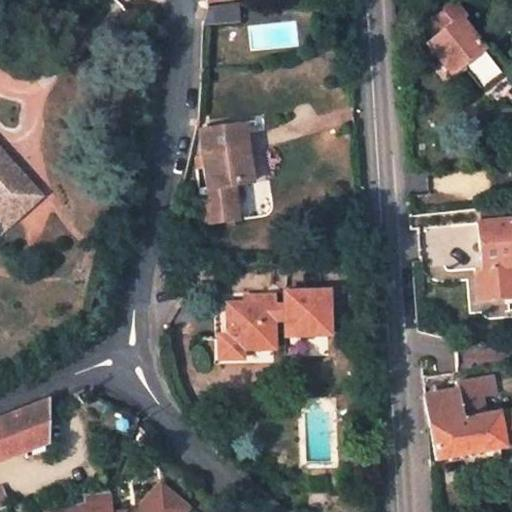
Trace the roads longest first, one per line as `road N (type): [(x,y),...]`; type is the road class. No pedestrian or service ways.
road 1 (tertiary): [(399,511),(367,0)]
road 2 (residential): [(182,0),(177,93),(128,354)]
road 3 (residential): [(128,354),(156,400),(270,511)]
road 4 (residential): [(128,354),(0,399)]
